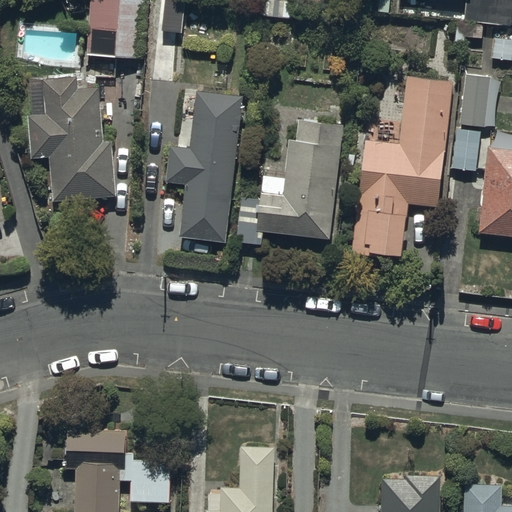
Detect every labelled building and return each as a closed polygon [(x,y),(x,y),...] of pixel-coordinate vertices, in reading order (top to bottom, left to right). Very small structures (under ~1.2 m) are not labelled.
[(148,3),(110,0),(94,0),(90,60),(144,64),(148,3)] [(180,0),(152,0),(147,82),(174,84),(180,0)] [(285,0),(263,0),(263,16),(291,18),(292,0),(285,0)] [(511,37),(494,37),(492,58),(511,59),(511,37)] [(491,77),(466,74),(460,123),(484,127),(491,77)] [(456,87),(410,82),(402,149),(368,145),(354,258),(404,264),(411,209),(441,213),(456,87)] [(80,83),(46,85),(49,121),(32,122),(35,164),(54,162),(57,207),(119,202),(115,147),(107,148),(103,93),(81,95),(80,83)] [(246,104),(201,99),(194,155),(174,153),(169,190),(189,192),(183,245),(229,250),(246,104)] [(347,132),(302,126),(299,148),(293,148),(287,201),(265,199),(260,238),(333,246),(347,132)] [(511,157),(492,155),(482,241),(511,243),(511,157)] [(75,461),(74,511),(79,511),(116,511),(118,461),(123,461),(125,422),(67,421),(66,461),(75,461)] [(270,511),(272,438),(239,437),(238,478),(219,478),(219,502),(204,501),(203,511),(270,511)] [(437,511),(439,466),(403,465),(403,469),(380,469),(379,507),(373,507),(372,511),(437,511)] [(500,475),(463,474),(461,511),(511,511),(511,498),(499,499),(500,475)]
